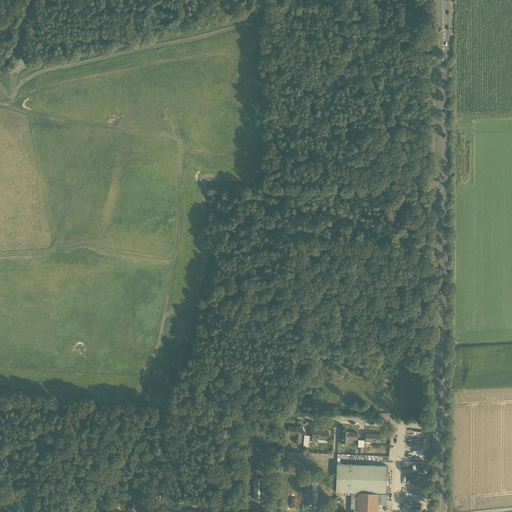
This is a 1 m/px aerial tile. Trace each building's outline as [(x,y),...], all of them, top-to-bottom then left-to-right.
[(379,399),(408,399),(408,370),(380,370),(379,399)] [(296,442),(300,442),(301,436),(302,436),(302,428),(288,427),(288,434),(295,435),(296,435),(296,442)] [(312,439),(317,439),(327,440),(328,432),(319,431),(319,429),(313,429),(312,439)] [(341,443),(348,444),(348,439),(357,440),(358,433),(349,432),(342,431),(341,443)] [(372,443),(375,443),(375,442),(376,442),(376,441),(379,442),(380,435),(366,433),(365,441),(372,442),(372,443)] [(418,434),(414,433),(412,444),(421,445),(422,436),(418,435),(418,434)] [(336,492),(352,493),(357,493),(378,493),(378,504),(386,505),(387,485),(387,480),(389,480),(389,476),(387,476),(388,466),(337,464),(336,492)] [(421,476),(413,476),(413,485),(421,485),(421,476)] [(255,481),(253,497),(261,498),(262,481),(255,481)] [(306,503),(319,503),(319,491),(318,491),(318,482),(306,482),(306,503)] [(378,493),(357,493),(356,510),(356,511),(377,511),(378,504),(378,493)] [(344,502),(335,501),(335,510),(344,510),(344,502)]
